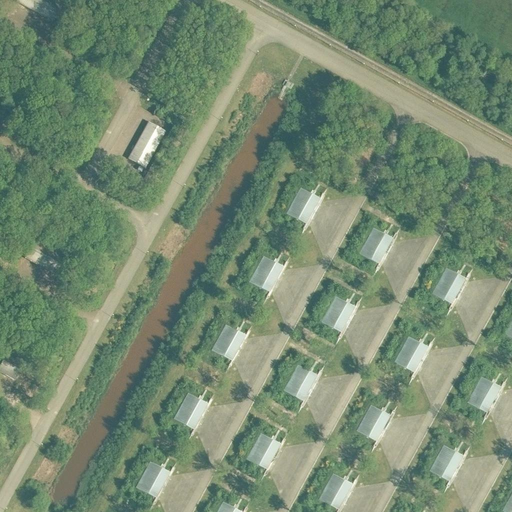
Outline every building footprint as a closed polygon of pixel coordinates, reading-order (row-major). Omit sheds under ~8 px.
[(62,5),(53,0),(17,0),(15,4),(51,24),(62,5)] [(166,101),(165,100),(156,97),(159,103),(164,106),(166,101)] [(147,124),(126,161),(144,170),(164,133),(147,124)] [(319,200),(299,189),(285,215),(305,226),(319,200)] [(392,241),(373,230),(359,256),(378,267),(392,241)] [(70,261),(34,241),(24,260),(60,280),(70,261)] [(281,269),(261,258),(247,284),(267,295),(281,269)] [(464,280),(444,269),(430,295),(450,306),(464,280)] [(355,309),(335,299),(321,324),(341,335),(355,309)] [(243,337),(224,327),(209,352),(229,363),(243,337)] [(426,348),(406,338),(392,363),(412,374),(426,348)] [(24,363),(7,353),(0,364),(0,374),(13,382),(24,363)] [(317,378),(297,367),(283,393),(303,404),(317,378)] [(500,389),(480,378),(466,404),(486,415),(500,389)] [(206,406),(186,395),(172,421),(192,432),(206,406)] [(388,417),(369,406),(354,432),(374,443),(388,417)] [(280,446),(260,435),(246,461),(266,472),(280,446)] [(462,458),(442,447),(428,473),(448,483),(462,458)] [(168,475),(148,465),(134,490),(154,501),(168,475)] [(351,485),(331,475),(317,500),(337,511),(351,485)] [(511,511),(511,494),(502,511),(511,511)]
